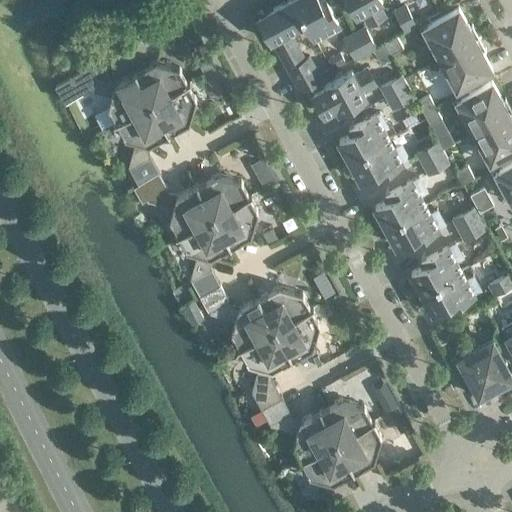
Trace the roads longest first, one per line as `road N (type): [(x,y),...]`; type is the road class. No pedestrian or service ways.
road 1 (residential): [(475,472),(226,9),(244,0)]
road 2 (unclassified): [(169,511),(0,207)]
